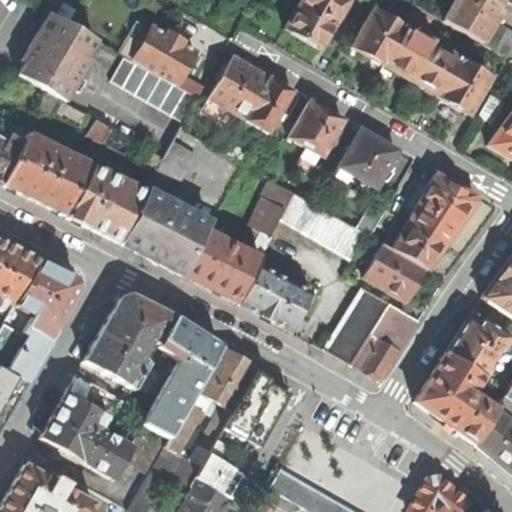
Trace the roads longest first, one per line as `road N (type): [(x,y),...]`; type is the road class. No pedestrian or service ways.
road 1 (residential): [(511,199),(238,43)]
road 2 (residential): [(511,225),(382,414)]
road 3 (residential): [(311,373),(109,269)]
road 4 (residential): [(109,269),(0,464)]
road 5 (residential): [(311,373),(233,511)]
road 6 (residential): [(109,269),(0,214)]
